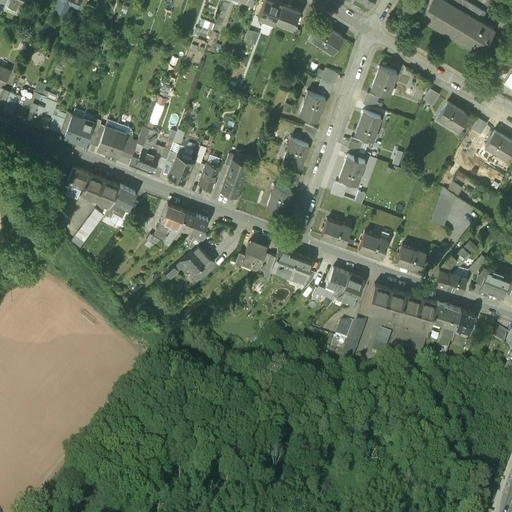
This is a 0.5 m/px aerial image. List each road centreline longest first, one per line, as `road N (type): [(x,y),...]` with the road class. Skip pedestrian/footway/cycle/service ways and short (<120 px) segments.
road 1 (residential): [(0,125),(294,239)]
road 2 (residential): [(294,239),(511,313)]
road 3 (residential): [(294,239),(371,30)]
road 4 (residential): [(511,117),(371,30)]
